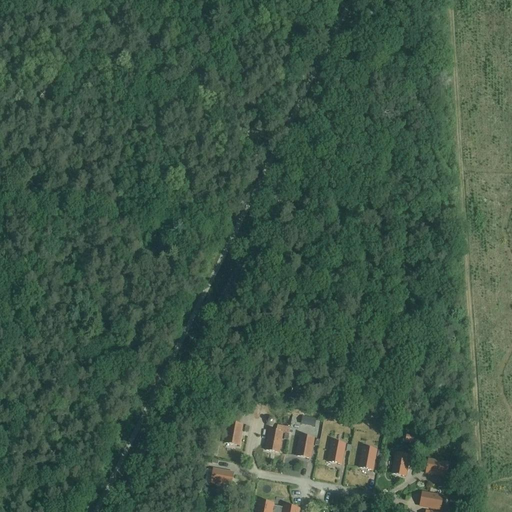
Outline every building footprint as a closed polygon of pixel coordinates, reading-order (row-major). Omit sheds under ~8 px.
[(229,423),(225,443),(238,445),(242,425),(229,423)] [(269,430),(265,450),(278,452),(282,433),(269,430)] [(309,458),(313,439),(300,436),(297,456),(309,458)] [(344,445),(331,443),(327,462),(340,465),(344,445)] [(375,451),(362,448),(359,468),(372,470),(375,451)] [(408,457),(395,454),(392,474),(405,477),(408,457)] [(426,473),(445,477),(448,464),(428,460),(426,473)] [(233,473),(213,469),(211,482),(230,486),(233,473)] [(420,507),(439,510),(442,497),(422,494),(420,507)] [(258,502),(255,511),(298,511),(299,510),(283,507),(283,508),(273,506),(273,505),(258,502)]
